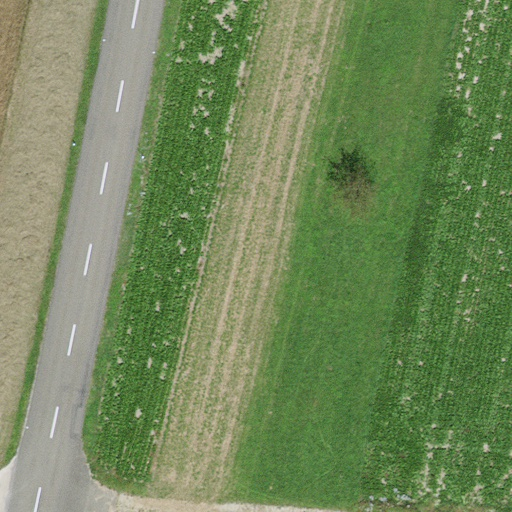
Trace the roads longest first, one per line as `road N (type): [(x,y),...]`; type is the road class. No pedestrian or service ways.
road 1 (tertiary): [(36,511),(137,0)]
road 2 (track): [(189,511),(39,498)]
